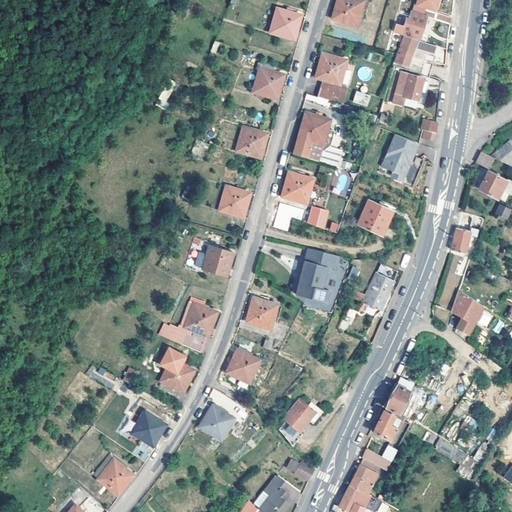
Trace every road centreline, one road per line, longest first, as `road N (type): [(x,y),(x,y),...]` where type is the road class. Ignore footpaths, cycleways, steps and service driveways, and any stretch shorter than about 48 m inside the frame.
road 1 (residential): [(119,511),(213,366),(323,0)]
road 2 (secondary): [(314,511),(429,252),(455,126)]
road 3 (secondary): [(455,126),(471,0)]
